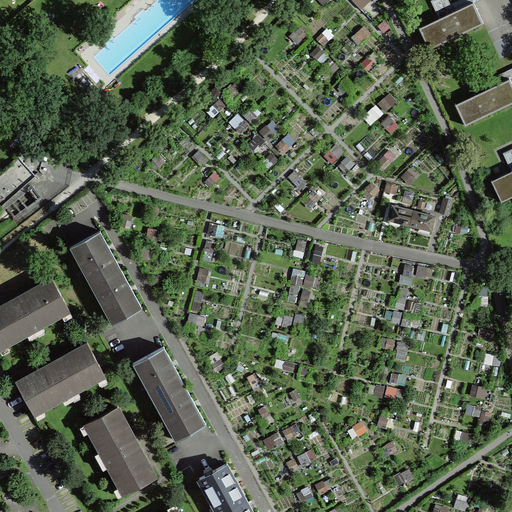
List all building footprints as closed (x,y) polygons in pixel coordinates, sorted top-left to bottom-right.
[(428,48),(483,22),(474,3),(454,12),(452,7),(448,0),(431,0),(430,0),(439,19),(419,28),(428,48)] [(511,83),(510,79),(490,88),(488,84),(481,70),(467,77),(475,95),(455,105),(464,124),(511,101),(511,83)] [(511,148),(503,153),(511,171),(492,180),(491,180),(501,201),(502,201),(501,200),(511,194),(511,148)] [(38,180),(17,157),(0,172),(0,206),(4,211),(38,180)] [(440,212),(448,215),(452,200),(444,198),(440,212)] [(431,229),(434,216),(393,205),(389,219),(396,220),(417,226),(431,229)] [(100,230),(70,246),(112,324),(142,307),(100,230)] [(51,278),(0,305),(0,349),(69,312),(51,278)] [(15,381),(33,415),(103,377),(85,343),(15,381)] [(165,349),(134,366),(176,442),(207,425),(165,349)] [(118,409),(85,427),(122,495),(155,477),(118,409)] [(253,511),(225,462),(197,478),(216,511),(253,511)]
